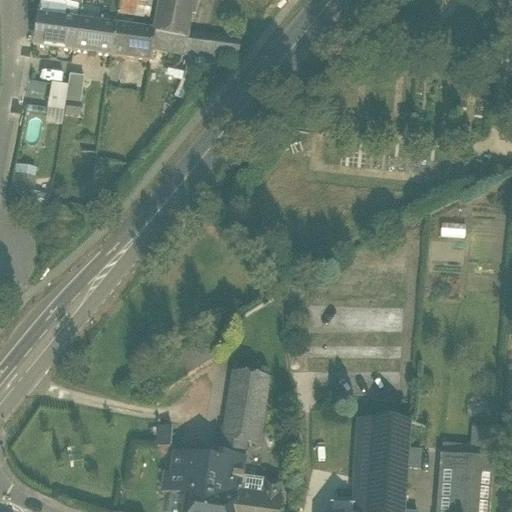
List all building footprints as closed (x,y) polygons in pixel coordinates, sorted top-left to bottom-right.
[(120,0),(118,17),(133,19),(136,1),(130,0),(120,0)] [(155,33),(154,37),(184,42),(186,43),(188,32),(194,0),(159,0),(159,5),(153,33),(155,33)] [(33,48),(54,51),(58,20),(38,17),(33,48)] [(54,51),(73,54),(77,22),(58,20),(54,51)] [(73,54),(111,59),(117,28),(77,22),(73,54)] [(153,33),(117,28),(111,59),(149,64),(151,52),(154,37),(155,33),(153,33)] [(181,56),(210,60),(213,36),(188,32),(186,43),(184,42),(181,56)] [(241,40),(213,36),(210,60),(222,62),(237,64),(241,40)] [(181,56),(184,42),(154,37),(151,52),(181,58),(181,56)] [(79,106),(83,82),(69,80),(68,88),(65,104),(79,106)] [(65,104),(68,88),(52,86),(48,113),(64,115),(65,104)] [(14,194),(32,198),(38,170),(20,165),(14,194)] [(204,341),(174,360),(185,379),(216,360),(204,341)] [(155,397),(185,379),(174,360),(143,378),(155,397)] [(223,443),(239,446),(242,430),(259,433),(268,381),(234,376),(223,443)] [(371,423),(368,467),(364,511),(402,511),(405,470),(408,424),(371,423)] [(156,449),(170,451),(170,431),(157,428),(156,449)] [(220,458),(237,461),(239,446),(223,443),(220,458)] [(439,472),(491,477),(493,453),(441,448),(439,472)] [(237,494),(240,477),(242,462),(237,461),(220,458),(216,457),(215,463),(199,461),(200,457),(178,453),(177,457),(175,457),(171,479),(165,478),(163,491),(162,491),(162,493),(186,497),(182,511),(232,511),(236,493),(237,494)] [(488,511),(491,477),(439,472),(436,511),(488,511)] [(265,480),(240,477),(237,494),(263,498),(264,484),(265,480)] [(263,498),(237,494),(236,493),(232,511),(278,511),(280,500),(278,500),(279,486),(264,484),(263,498)]
